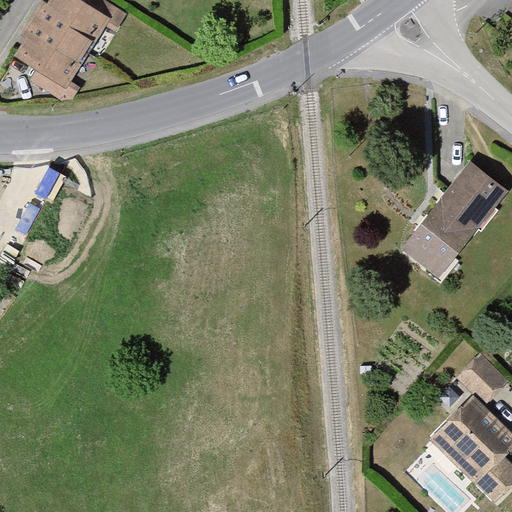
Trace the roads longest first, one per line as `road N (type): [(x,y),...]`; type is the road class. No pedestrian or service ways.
road 1 (tertiary): [(0,136),(145,118),(263,79),(338,43)]
road 2 (unclassified): [(338,43),(462,71)]
